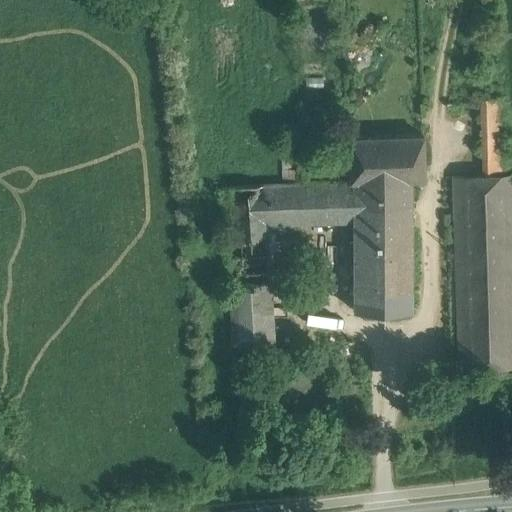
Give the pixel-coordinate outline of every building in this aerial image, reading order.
[(501,99),(481,99),(483,176),(510,175),(510,159),(502,159),(501,99)] [(423,136),(348,138),(350,181),(411,180),(424,179),(423,136)] [(283,184),(223,187),(226,237),(266,234),(266,224),(353,221),(354,311),(411,311),(411,180),(350,181),(305,183),(304,144),(282,145),(283,184)] [(483,176),(453,177),(458,368),(511,366),(511,174),(510,175),(483,176)] [(266,234),(226,237),(229,289),(270,286),(266,234)] [(270,286),(229,289),(233,345),(273,343),(270,286)] [(329,403),(331,392),(328,382),(322,373),(313,367),(302,364),(292,367),(282,373),(276,382),(274,393),(277,403),(283,412),(292,418),(303,420),(314,418),(323,412),(329,403)]
